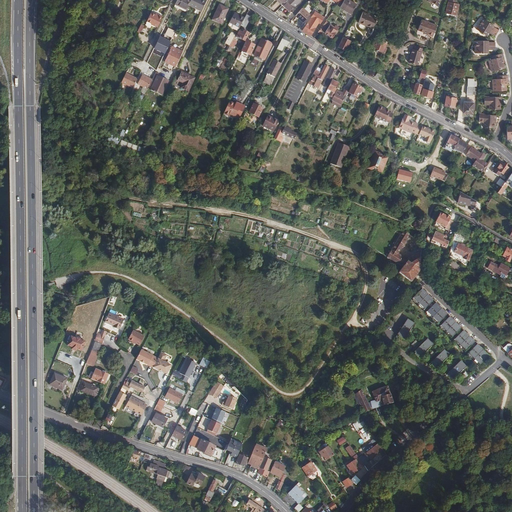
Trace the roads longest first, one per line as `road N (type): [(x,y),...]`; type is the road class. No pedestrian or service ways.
road 1 (primary): [(34,511),(30,0)]
road 2 (primary): [(18,0),(22,511)]
road 3 (track): [(351,320),(305,388),(286,394),(225,342),(123,276),(70,276),(0,300)]
road 4 (secondary): [(287,511),(237,475),(0,394)]
road 5 (track): [(0,204),(25,190),(90,191),(284,225)]
road 6 (tertiary): [(247,0),(381,89),(494,145)]
road 7 (residential): [(342,511),(382,463),(464,394)]
road 8 (track): [(284,225),(360,257),(366,289),(351,320),(365,330)]
